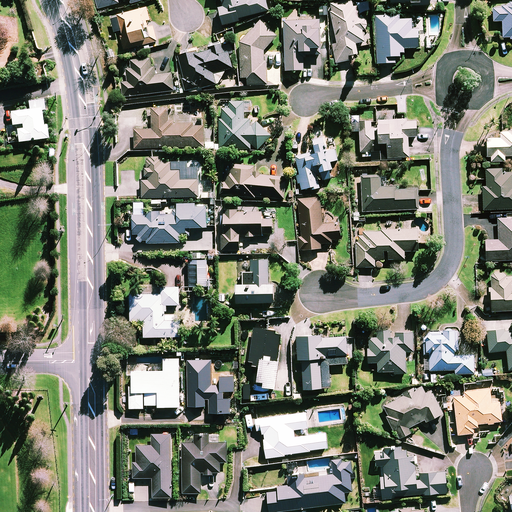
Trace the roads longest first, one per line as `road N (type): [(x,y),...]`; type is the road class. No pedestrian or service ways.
road 1 (secondary): [(90,361),(86,143),(58,0)]
road 2 (residential): [(318,289),(355,298),(414,293),(443,275),(454,253),(450,150),(458,102)]
road 3 (secondary): [(92,507),(90,361)]
road 4 (residential): [(92,507),(234,506)]
road 5 (residential): [(304,100),(442,83)]
